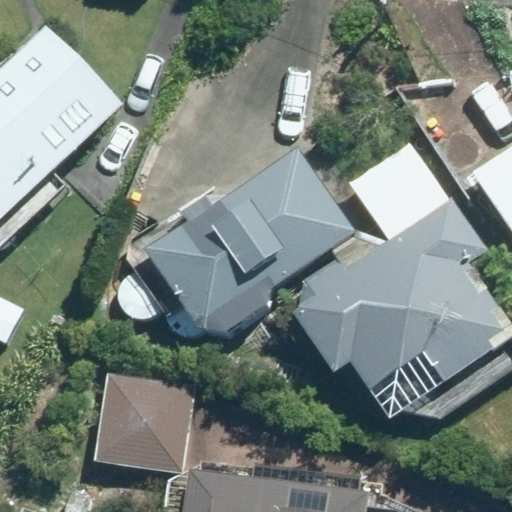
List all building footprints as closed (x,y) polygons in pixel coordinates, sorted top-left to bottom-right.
[(49,16),(0,60),(0,205),(129,89),(49,16)] [(374,374),(395,401),(448,410),(511,361),(511,303),(473,252),(490,239),(412,135),(355,177),(394,231),(351,263),(340,248),(310,271),(301,302),(342,354),(360,341),(380,368),(374,374)] [(301,139),(151,239),(200,310),(234,317),(274,291),(278,272),(354,221),(301,139)] [(511,139),(479,163),(511,209),(511,139)] [(0,331),(8,335),(23,303),(0,291),(0,331)] [(108,368),(98,452),(180,461),(180,457),(186,457),(195,378),(108,368)] [(382,511),(383,506),(205,485),(201,511),(382,511)]
